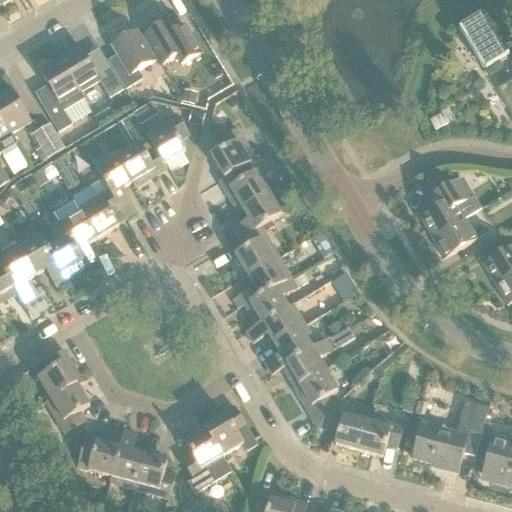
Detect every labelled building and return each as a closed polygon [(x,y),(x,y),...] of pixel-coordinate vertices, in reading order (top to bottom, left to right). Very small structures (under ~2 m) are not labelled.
[(506,57),(510,55),(488,19),(484,22),(481,16),(461,28),(486,70),(506,58),(506,57)] [(167,24),(140,40),(147,52),(152,49),(159,61),(163,67),(177,59),(182,67),(201,56),(188,35),(178,41),(167,24)] [(119,56),(108,62),(126,92),(144,81),(139,72),(159,61),(152,49),(147,52),(140,40),(136,33),(113,47),(119,56)] [(99,50),(86,58),(80,48),(60,60),(80,94),(100,82),(111,99),(124,91),(99,50)] [(40,72),(48,87),(35,94),(59,134),(72,126),(64,113),(84,101),(80,94),(60,60),(40,72)] [(511,109),(511,82),(500,89),(511,109)] [(11,89),(0,96),(0,116),(12,136),(32,124),(11,89)] [(195,106),(198,94),(185,91),(182,103),(195,106)] [(192,111),(189,124),(203,127),(205,114),(192,111)] [(431,121),(436,131),(449,124),(444,114),(431,121)] [(12,136),(0,116),(0,154),(17,145),(12,136)] [(136,148),(119,158),(118,158),(134,184),(133,185),(136,190),(168,171),(165,166),(164,166),(155,151),(146,135),(134,116),(122,123),(136,148)] [(164,166),(165,166),(186,153),(180,143),(190,137),(177,117),(146,135),(155,151),(164,166)] [(42,164),(48,160),(65,150),(51,125),(33,136),(41,148),(35,152),(42,164)] [(241,171),(241,172),(256,162),(237,131),(216,144),(222,153),(212,160),(225,181),(241,171)] [(118,158),(119,158),(116,153),(94,166),(109,192),(122,212),(133,206),(123,191),(133,185),(134,184),(118,158)] [(64,158),(52,165),(67,191),(79,184),(64,158)] [(0,189),(10,183),(0,166),(0,189)] [(225,181),(220,184),(239,215),(244,212),(243,212),(269,195),(257,175),(247,181),(241,172),(241,171),(225,181)] [(15,187),(21,196),(37,186),(31,177),(15,187)] [(426,202),(433,213),(420,221),(432,241),(465,221),(457,208),(470,201),(458,182),(426,202)] [(122,212),(109,192),(79,210),(98,241),(119,228),(113,218),(122,212)] [(243,212),(244,212),(250,222),(234,231),(241,242),(262,229),(287,214),(274,192),(269,195),(243,212)] [(9,211),(15,203),(15,199),(10,195),(6,196),(0,203),(0,206),(0,209),(4,212),(9,211)] [(79,210),(78,210),(74,202),(54,214),(58,222),(86,269),(97,262),(87,247),(98,241),(79,210)] [(472,233),(465,221),(432,241),(445,261),(490,234),(484,226),(472,233)] [(57,243),(48,249),(47,249),(66,281),(86,269),(58,222),(48,228),(57,243)] [(262,229),(241,242),(246,251),(236,257),(249,278),(280,259),(262,229)] [(47,249),(48,249),(39,234),(17,247),(36,278),(46,272),(55,287),(66,281),(47,249)] [(316,251),(328,244),(322,234),(311,241),(316,251)] [(344,244),(329,253),(336,264),(351,256),(344,244)] [(17,247),(0,256),(0,264),(18,295),(24,306),(35,299),(26,284),(36,278),(17,247)] [(495,287),(511,276),(511,249),(483,267),(495,287)] [(280,259),(249,278),(255,289),(239,298),(245,308),(292,280),(280,259)] [(0,306),(18,295),(0,264),(0,306)] [(305,274),(293,282),(298,290),(310,283),(305,274)] [(347,276),(333,284),(339,293),(352,285),(347,276)] [(511,276),(495,287),(508,307),(511,304),(511,276)] [(293,282),(292,280),(245,308),(257,328),(258,329),(288,310),(288,309),(282,300),(298,290),(293,282)] [(258,329),(257,328),(247,334),(253,345),(269,336),(275,346),(306,328),(293,306),(288,309),(288,310),(258,329)] [(338,323),(328,329),(333,338),(344,332),(338,323)] [(306,328),(275,346),(281,357),(266,366),(272,377),(283,370),(282,370),(318,348),(318,347),(306,328)] [(333,338),(318,347),(318,348),(282,370),(283,370),(295,391),(326,372),(320,362),(335,352),(334,351),(355,339),(348,329),(344,332),(333,338)] [(78,387),(83,384),(64,353),(43,365),(49,375),(39,381),(51,402),(52,402),(78,387)] [(295,391),(318,430),(334,409),(328,399),(338,393),(326,372),(295,391)] [(52,402),(51,402),(46,405),(65,436),(86,424),(80,414),(90,408),(78,387),(52,402)] [(420,403),(416,415),(425,418),(429,407),(420,403)] [(466,404),(459,429),(457,435),(423,426),(414,461),(442,469),(442,472),(459,476),(464,456),(476,459),(489,410),(466,404)] [(235,409),(203,428),(223,459),(223,458),(242,447),(247,455),(259,448),(247,430),(235,409)] [(339,435),(336,447),(360,453),(369,418),(334,409),(318,430),(339,435)] [(369,418),(360,453),(383,460),(386,448),(397,451),(404,428),(369,418)] [(88,435),(81,459),(78,470),(89,474),(89,473),(112,479),(122,445),(125,433),(113,430),(110,441),(88,435)] [(122,445),(112,479),(111,485),(135,492),(144,457),(132,454),(137,436),(125,433),(122,445)] [(223,459),(207,433),(186,445),(192,456),(182,462),(194,481),(188,485),(195,497),(233,474),(223,458),(223,459)] [(511,442),(494,437),(486,467),(494,469),(490,484),(511,490),(511,442)] [(70,455),(64,444),(52,451),(58,462),(70,455)] [(168,463),(144,457),(135,492),(169,501),(176,478),(165,475),(168,463)] [(293,511),(296,502),(262,493),(256,511),(293,511)] [(306,511),(308,506),(296,502),(293,511),(306,511)] [(194,511),(194,503),(184,503),(183,511),(194,511)]
